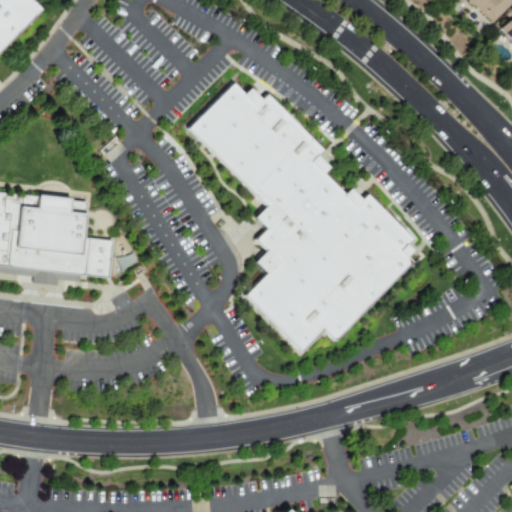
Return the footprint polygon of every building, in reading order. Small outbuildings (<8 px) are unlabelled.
[(0,0),(35,0),(45,9),(0,54),(0,0)] [(511,0),(464,0),(489,24),(511,0)] [(511,47),(511,18),(498,31),(511,47)] [(236,82),(258,105),(269,93),(326,150),(315,161),(358,205),(369,193),(415,239),(404,250),(415,261),(336,340),(325,329),(303,351),(247,295),(280,261),(257,239),(280,217),(191,128),(236,82)] [(0,192),(30,196),(31,192),(63,196),(63,199),(82,201),(81,215),(89,216),(93,213),(97,211),(102,211),(106,213),(109,216),(112,220),(112,224),(112,227),(110,231),(108,234),(105,236),(104,244),(110,245),(106,280),(77,277),(77,284),(55,281),(54,287),(28,285),(29,278),(0,274),(0,192)] [(273,511),(283,503),(291,511),(273,511)]
